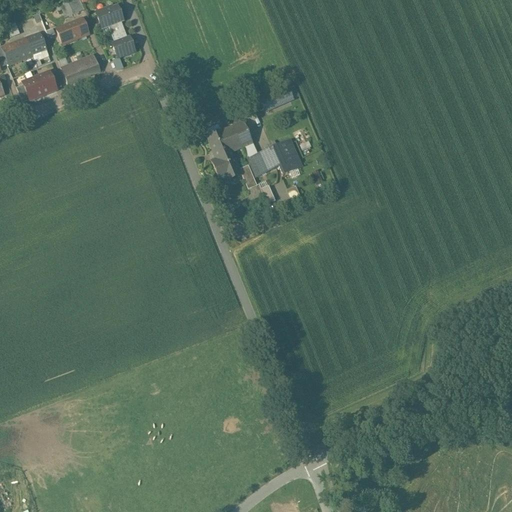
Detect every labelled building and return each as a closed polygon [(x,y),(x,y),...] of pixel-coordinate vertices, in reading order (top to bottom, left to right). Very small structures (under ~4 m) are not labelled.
[(78,0),(75,0),(68,3),(73,16),(84,12),(78,0)] [(73,16),(68,3),(60,7),(66,19),(73,16)] [(111,8),(95,14),(102,30),(108,27),(121,23),(122,22),(117,8),(112,10),(111,8)] [(78,22),(56,31),(62,46),(88,36),(82,20),(78,21),(78,22)] [(121,23),(108,27),(115,45),(127,40),(121,23)] [(39,35),(1,49),(1,50),(6,63),(7,67),(46,52),(39,35)] [(115,45),(112,46),(117,59),(134,53),(129,39),(127,40),(115,45)] [(93,56),(61,69),(68,86),(100,73),(93,56)] [(50,76),(39,80),(26,86),(26,85),(23,86),(29,102),(56,91),(51,79),(50,76)] [(51,79),(56,91),(62,89),(57,77),(51,79)] [(23,86),(16,89),(22,104),(29,102),(23,86)] [(277,92),(269,96),(268,96),(261,99),(259,100),(265,113),(292,101),(292,100),(288,90),(287,88),(285,89),(278,92),(277,92)] [(293,88),(288,90),(292,100),(297,98),(293,88)] [(222,133),(220,134),(229,155),(232,154),(242,149),(252,145),(243,124),(222,133)] [(222,132),(207,139),(216,161),(211,163),(220,183),(225,181),(226,184),(227,183),(226,180),(237,176),(237,175),(228,155),(232,154),(229,155),(220,134),(222,133),(222,132)] [(257,157),(248,161),(255,179),(279,168),(283,177),(301,169),(289,142),(257,157)] [(252,145),(242,149),(248,161),(257,157),(252,145)] [(248,167),(244,169),(245,171),(237,175),(237,176),(239,175),(240,177),(241,177),(246,189),(255,185),(256,188),(257,188),(248,167)] [(268,187),(260,191),(267,206),(275,203),(268,187)]
